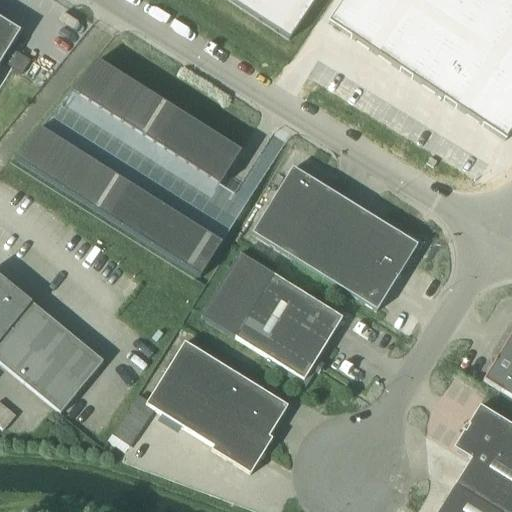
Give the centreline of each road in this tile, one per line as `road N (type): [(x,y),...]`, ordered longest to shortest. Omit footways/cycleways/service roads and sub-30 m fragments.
road 1 (unclassified): [(493,238),(113,0)]
road 2 (unclassified): [(346,477),(493,238)]
